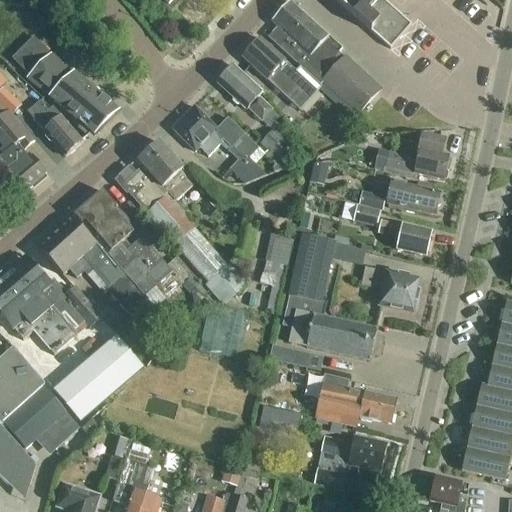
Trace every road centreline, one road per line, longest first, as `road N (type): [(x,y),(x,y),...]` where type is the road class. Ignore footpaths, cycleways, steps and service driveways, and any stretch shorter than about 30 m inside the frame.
road 1 (residential): [(403,511),(493,117)]
road 2 (tertiary): [(0,253),(177,94)]
road 3 (residential): [(493,117),(396,77),(312,0)]
road 4 (tertiary): [(177,94),(264,0)]
road 5 (residential): [(177,94),(97,0)]
road 6 (unknown): [(149,125),(248,194)]
